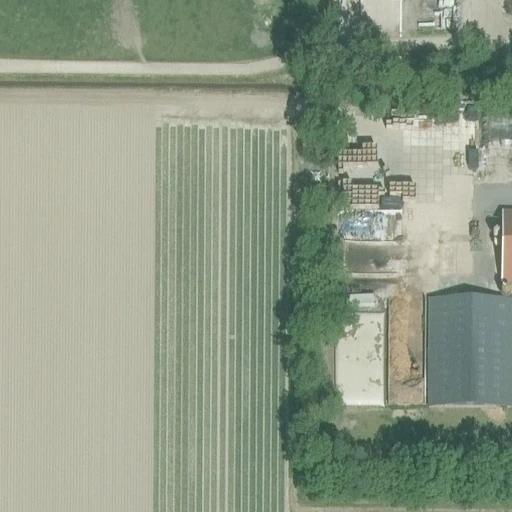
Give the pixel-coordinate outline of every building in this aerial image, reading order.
[(466,113),(465,134),(476,135),(476,114),(466,113)] [(439,210),(440,159),(396,158),(395,188),(388,187),(388,208),(439,210)] [(511,214),(502,214),(502,285),(511,285),(511,214)] [(395,270),(413,290),(443,262),(425,243),(395,270)] [(511,409),(511,301),(429,301),(428,409),(511,409)] [(392,380),(422,375),(417,349),(387,355),(392,380)] [(393,410),(421,411),(422,386),(394,385),(393,410)]
